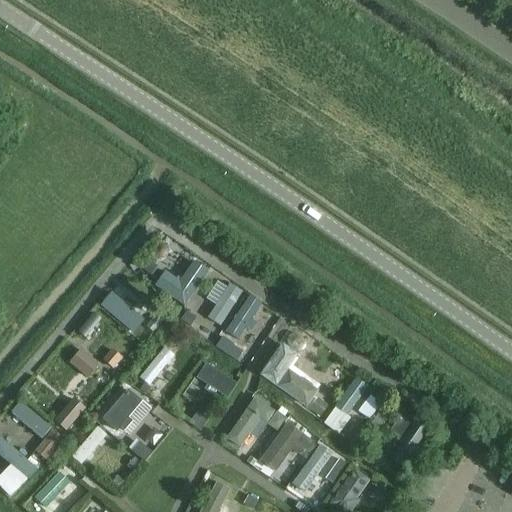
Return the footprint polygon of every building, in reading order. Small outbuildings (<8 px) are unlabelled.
[(90,313),(117,335),(125,325),(110,312),(136,281),(125,272),(90,313)] [(170,308),(185,292),(172,281),(158,297),(170,308)] [(216,331),(240,296),(226,287),(212,307),(197,297),(188,311),(216,331)] [(238,340),(261,304),(250,296),(226,333),(238,340)] [(303,340),(298,336),(295,336),(292,336),(289,338),(287,342),(288,345),(289,347),(296,352),(300,353),(302,352),(305,350),(306,347),(306,343),(303,340)] [(260,376),(306,409),(318,392),(287,371),(298,356),(283,345),(260,376)] [(161,354),(139,380),(148,387),(169,361),(161,354)] [(50,370),(90,403),(98,393),(87,383),(89,381),(84,377),(83,379),(59,359),(50,370)] [(237,385),(206,365),(197,379),(208,386),(205,390),(214,396),(217,392),(228,399),(237,385)] [(72,401),(46,378),(39,387),(65,409),(72,401)] [(356,379),(335,408),(336,409),(324,425),(339,435),(350,419),(347,417),(368,388),(356,379)] [(128,389),(102,419),(116,432),(119,428),(124,432),(132,421),(128,417),(142,401),(128,389)] [(255,399),(227,440),(240,449),(255,427),(262,432),(275,413),(255,399)] [(309,410),(321,419),(329,407),(318,399),(309,410)] [(51,429),(20,404),(11,414),(42,440),(51,429)] [(403,413),(390,433),(400,440),(397,444),(399,446),(389,460),(402,469),(428,430),(416,422),(417,422),(403,413)] [(356,423),(346,437),(356,444),(370,424),(362,419),(358,424),(356,423)] [(269,472),(298,432),(296,431),(300,425),(292,420),(288,425),(286,423),(258,463),(269,472)] [(97,429),(72,458),(82,466),(87,460),(90,463),(94,457),(91,454),(98,446),(101,448),(106,443),(103,441),(106,437),(97,429)] [(53,431),(35,453),(46,461),(63,440),(53,431)] [(37,471),(1,439),(0,439),(0,456),(11,466),(0,477),(0,487),(10,497),(26,480),(27,481),(37,471)] [(313,457),(292,487),(303,495),(318,475),(321,477),(325,472),(321,470),(324,465),(325,466),(335,452),(321,443),(312,456),(313,457)] [(353,469),(328,505),(338,511),(363,476),(353,469)] [(58,473),(32,505),(40,511),(42,511),(47,506),(52,510),(59,501),(54,498),(68,481),(58,473)] [(216,483),(201,511),(226,511),(220,509),(230,491),(216,483)] [(93,509),(102,500),(93,490),(84,498),(93,509)]
